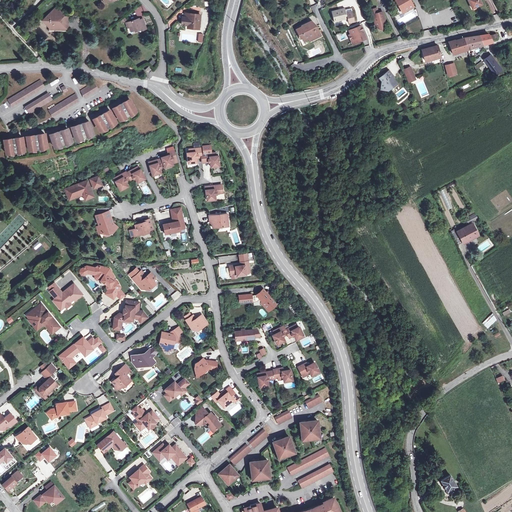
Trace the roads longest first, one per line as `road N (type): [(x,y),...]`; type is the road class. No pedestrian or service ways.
road 1 (secondary): [(254,183),(275,250),(336,342),(369,511)]
road 2 (residential): [(285,103),(341,85),(387,49),(511,22)]
road 3 (residential): [(203,466),(263,416),(230,369),(215,298)]
road 4 (residential): [(215,298),(183,298),(85,383)]
road 5 (residential): [(158,89),(66,67),(0,68)]
